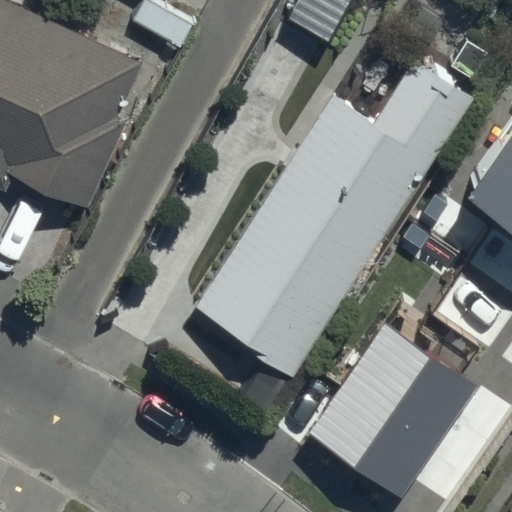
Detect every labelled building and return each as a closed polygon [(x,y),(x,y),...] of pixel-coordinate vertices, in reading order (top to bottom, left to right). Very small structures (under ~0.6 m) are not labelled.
[(0,0),(0,181),(82,221),(157,63),(23,0),(0,0)] [(275,0),(326,29),(342,0),(275,0)] [(188,309),(286,374),(474,92),(418,55),(374,123),(331,94),(188,309)] [(511,125),(466,189),(511,222),(511,125)] [(479,387),(387,321),(307,432),(398,498),(479,387)]
